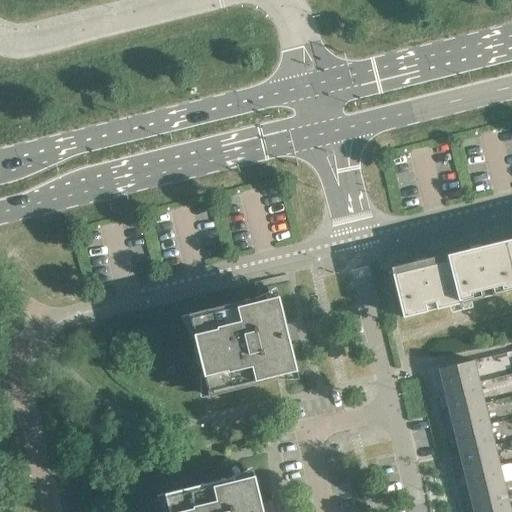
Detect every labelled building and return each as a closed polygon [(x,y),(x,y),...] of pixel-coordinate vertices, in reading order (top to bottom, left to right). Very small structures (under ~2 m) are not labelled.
[(511,290),(511,238),(400,266),(397,265),(392,265),(388,266),(384,268),(395,288),(402,317),(511,290)] [(286,327),(278,296),(258,300),(257,297),(188,314),(196,346),(198,346),(203,362),(200,363),(208,396),(277,379),(276,375),(296,370),(288,339),(294,337),(293,331),(291,326),(286,327)] [(479,382),(473,360),(439,369),(444,391),(479,382)] [(484,403),(479,382),(444,391),(449,412),(484,403)] [(489,424),(484,403),(449,412),(454,433),(489,424)] [(494,445),(489,424),(454,433),(459,454),(494,445)] [(499,466),(494,445),(459,454),(465,475),(499,466)] [(504,487),(499,466),(465,475),(470,495),(504,487)] [(261,506),(254,475),(234,480),(233,476),(164,493),(168,511),(268,511),(267,505),(261,506)] [(492,511),(509,508),(504,487),(470,495),(473,511),(492,511)]
